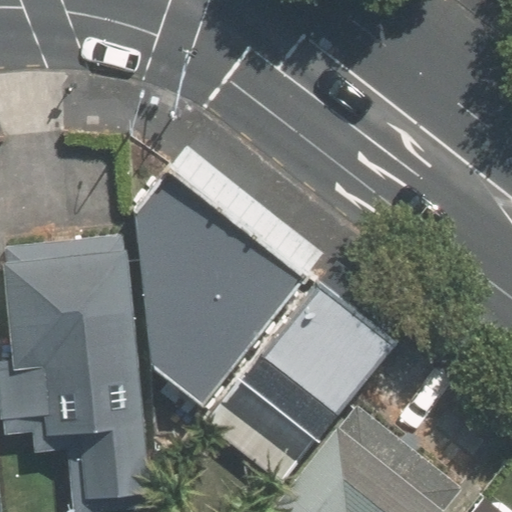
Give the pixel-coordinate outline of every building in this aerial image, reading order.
[(172,160),(163,154),(134,191),(151,357),(196,391),(299,260),(172,160)] [(117,239),(117,227),(2,238),(4,252),(0,251),(0,256),(10,352),(0,354),(0,411),(1,412),(2,426),(31,424),(33,446),(64,442),(70,509),(145,501),(143,484),(149,482),(123,239),(117,239)] [(387,330),(311,271),(196,417),(260,467),(299,417),(311,428),(387,330)] [(456,476),(356,397),(339,418),(337,416),(261,509),(265,511),(432,511),(441,501),(437,498),(456,476)] [(511,511),(511,509),(485,488),(466,511),(511,511)]
